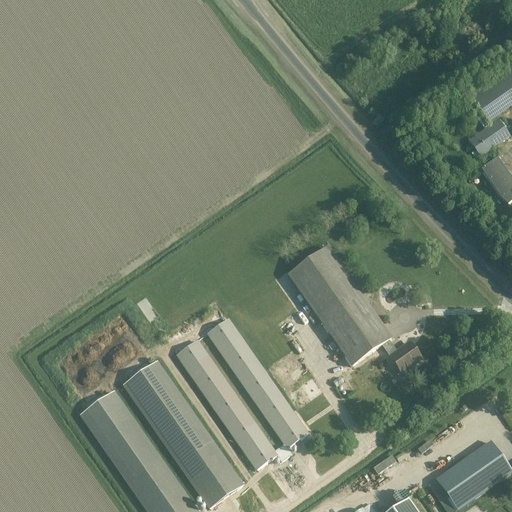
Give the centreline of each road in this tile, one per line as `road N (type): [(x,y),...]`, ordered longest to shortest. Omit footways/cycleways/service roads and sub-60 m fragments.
road 1 (unclassified): [(244,0),(511,299)]
road 2 (track): [(404,318),(426,361),(407,407),(275,511)]
road 3 (track): [(319,511),(350,490),(405,471),(475,425),(492,402)]
